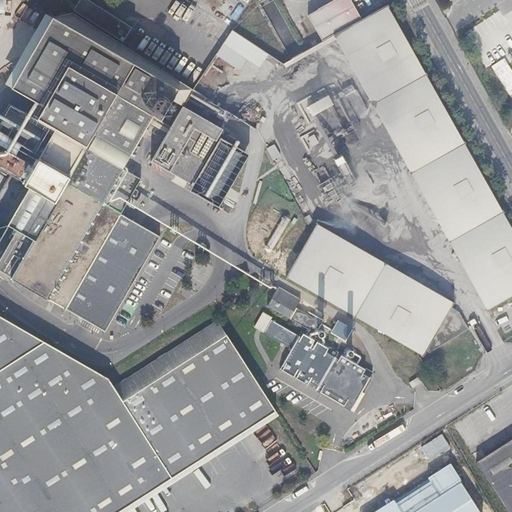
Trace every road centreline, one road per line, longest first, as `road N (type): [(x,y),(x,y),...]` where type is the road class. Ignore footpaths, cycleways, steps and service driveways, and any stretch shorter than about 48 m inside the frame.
road 1 (unknown): [(354,107),(511,398)]
road 2 (unclassified): [(511,367),(280,511)]
road 3 (unclassified): [(418,0),(511,166)]
